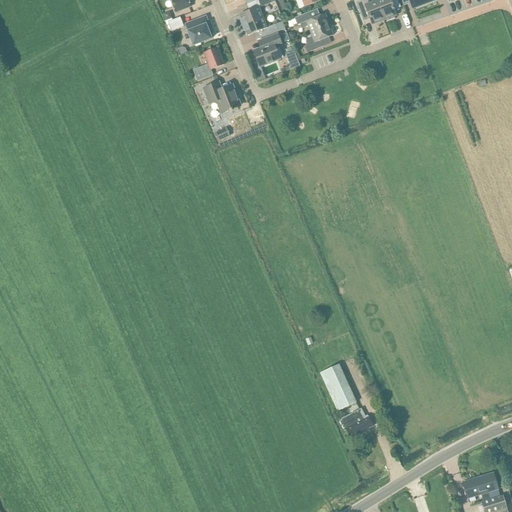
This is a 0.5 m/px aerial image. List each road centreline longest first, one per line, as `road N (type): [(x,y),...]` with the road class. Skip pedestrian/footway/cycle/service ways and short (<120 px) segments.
road 1 (residential): [(355,50),(342,65),(254,93),(215,0)]
road 2 (unclassified): [(355,511),(511,422)]
road 3 (residential): [(511,0),(355,50)]
